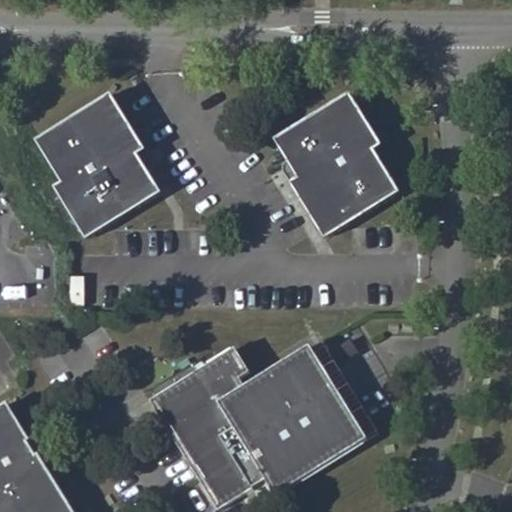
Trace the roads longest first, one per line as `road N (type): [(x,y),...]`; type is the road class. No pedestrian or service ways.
road 1 (residential): [(425,511),(451,393),(462,268),(448,30)]
road 2 (tertiary): [(0,30),(448,30)]
